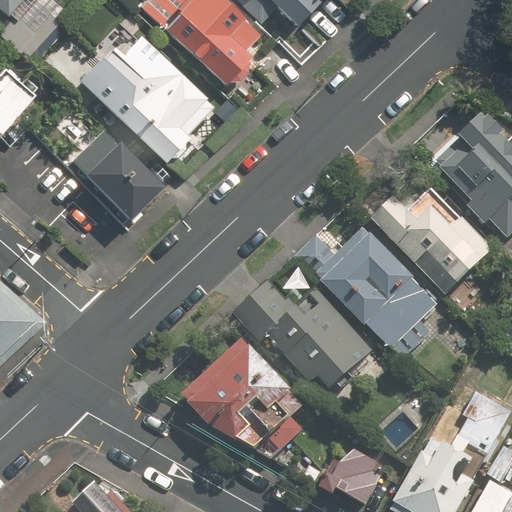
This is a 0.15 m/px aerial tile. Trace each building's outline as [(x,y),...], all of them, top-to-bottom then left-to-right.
[(0,0),(0,32),(24,55),(57,19),(38,2),(39,0),(0,0)] [(141,0),(135,7),(219,83),(242,56),(235,50),(252,31),(217,0),(141,0)] [(234,0),(280,44),(282,42),(291,51),(326,15),(310,0),(234,0)] [(83,89),(160,161),(209,110),(132,38),(83,89)] [(0,130),(29,98),(0,72),(0,130)] [(500,238),(511,226),(511,154),(475,116),(428,161),(465,200),(459,205),(478,224),(483,219),(500,238)] [(85,177),(82,180),(126,224),(159,192),(109,140),(102,134),(72,163),(85,177)] [(459,282),(489,253),(422,182),(398,204),(392,198),(370,220),(442,297),(459,314),(475,299),(459,282)] [(372,236),(367,231),(341,256),(322,235),(300,256),(325,281),(326,281),(370,325),(371,324),(405,358),(433,331),(422,321),(438,305),(415,281),(418,278),(374,233),(372,236)] [(273,281),(237,314),(262,340),(269,334),(311,379),(317,374),(332,389),(374,350),(317,290),(298,307),(273,281)] [(0,349),(29,323),(0,297),(0,349)] [(241,342),(180,399),(195,415),(270,458),(278,451),(299,431),(286,417),(296,408),(283,394),(287,391),(241,342)] [(390,506),(400,511),(455,511),(511,414),(511,409),(478,390),(464,413),(468,416),(457,435),(459,437),(453,447),(444,442),(435,457),(423,450),(390,506)] [(511,451),(503,447),(486,477),(501,485),(504,478),(511,483),(511,451)] [(385,466),(355,449),(341,460),(335,456),(318,485),(334,494),(337,488),(364,503),(385,466)] [(511,511),(511,496),(488,482),(470,511),(511,511)] [(95,484),(64,511),(129,511),(114,495),(109,499),(95,484)]
